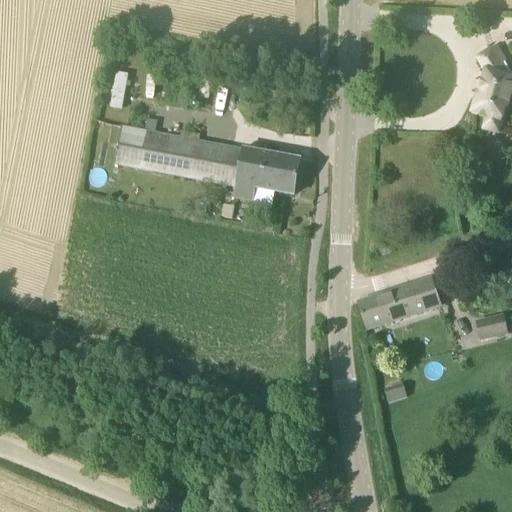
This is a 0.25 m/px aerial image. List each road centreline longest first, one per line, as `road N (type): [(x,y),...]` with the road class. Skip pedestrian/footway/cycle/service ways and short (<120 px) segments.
road 1 (tertiary): [(364,511),(343,312),(354,0)]
road 2 (unclassified): [(168,511),(0,443)]
road 3 (track): [(511,253),(343,312)]
